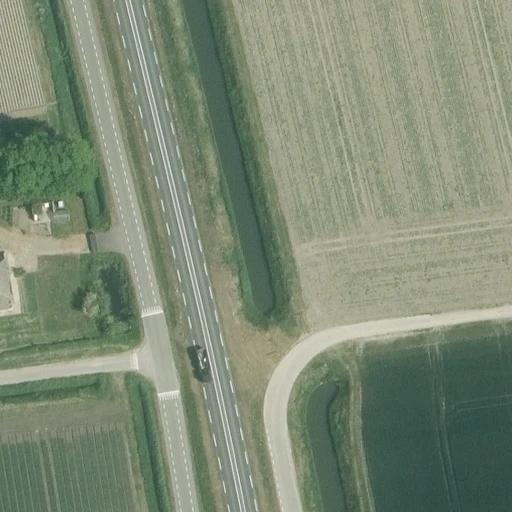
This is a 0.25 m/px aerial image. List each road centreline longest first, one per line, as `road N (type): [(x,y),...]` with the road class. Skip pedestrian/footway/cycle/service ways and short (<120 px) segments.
road 1 (primary): [(242,511),(126,0)]
road 2 (unclassified): [(161,358),(78,0)]
road 3 (track): [(285,373),(337,334),(511,310)]
road 4 (unclassified): [(0,379),(161,358)]
road 5 (unclassified): [(186,511),(161,358)]
road 6 (unclassified): [(289,511),(274,427),(285,373)]
